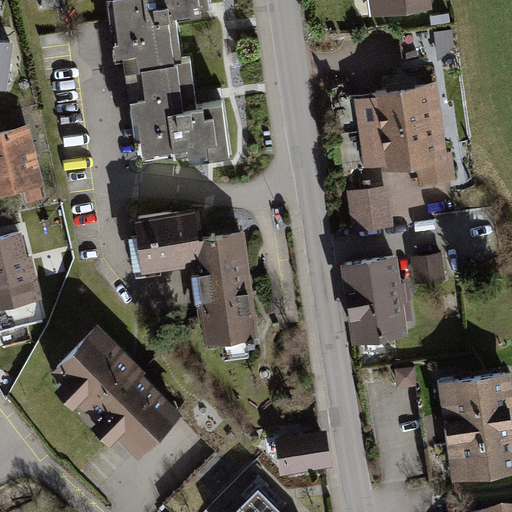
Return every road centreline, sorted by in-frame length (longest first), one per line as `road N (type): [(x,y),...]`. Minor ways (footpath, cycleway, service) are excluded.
road 1 (tertiary): [(361,511),(283,0)]
road 2 (residential): [(91,511),(36,465),(0,420)]
